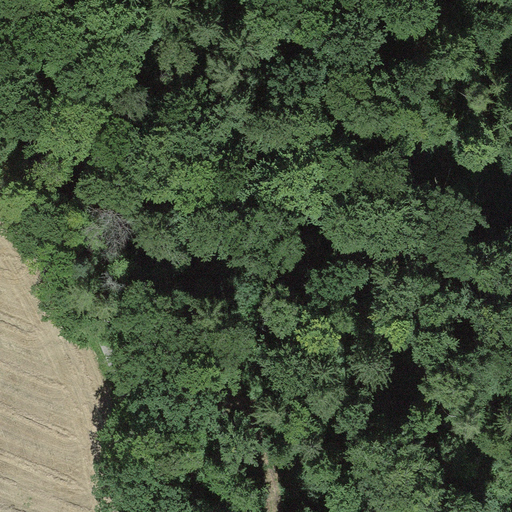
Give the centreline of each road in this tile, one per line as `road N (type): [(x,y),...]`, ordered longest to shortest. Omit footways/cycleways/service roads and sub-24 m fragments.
road 1 (track): [(208,0),(270,180),(276,254),(265,322),(233,372),(200,400),(134,415)]
road 2 (track): [(0,129),(115,352),(151,511)]
road 3 (track): [(233,372),(261,437),(266,511)]
